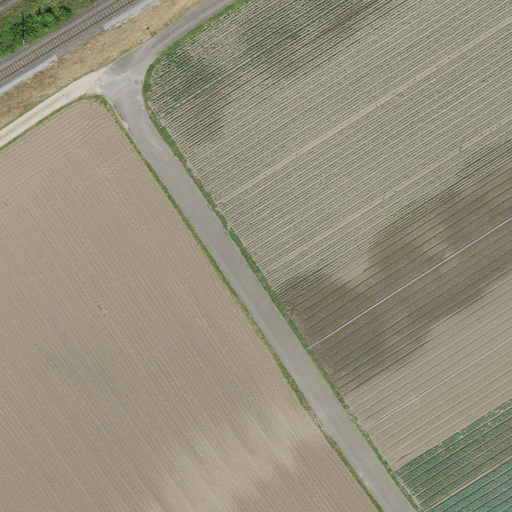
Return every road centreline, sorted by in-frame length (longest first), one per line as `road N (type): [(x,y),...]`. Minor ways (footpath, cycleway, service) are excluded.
road 1 (unclassified): [(391,511),(122,99),(123,76),(139,54),(221,0)]
road 2 (track): [(0,138),(94,80),(123,76)]
